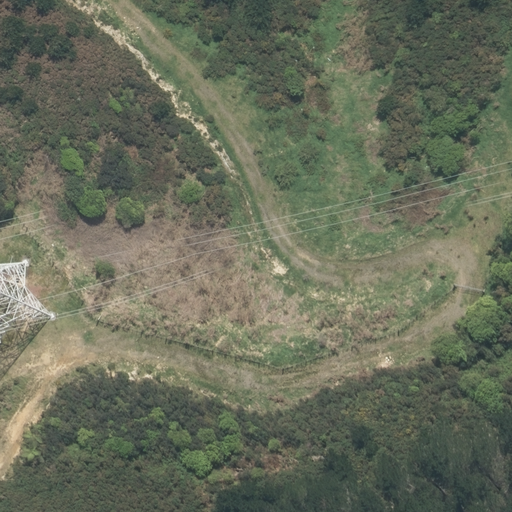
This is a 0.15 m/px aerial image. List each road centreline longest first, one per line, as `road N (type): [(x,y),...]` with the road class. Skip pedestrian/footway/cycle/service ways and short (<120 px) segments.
road 1 (track): [(114,0),(239,142),(287,250),(310,268),(344,275),(457,255),(468,265),(469,285),(462,307),(438,328),(316,374),(283,379),(108,348),(39,351),(0,367)]
road 2 (track): [(0,461),(53,350)]
